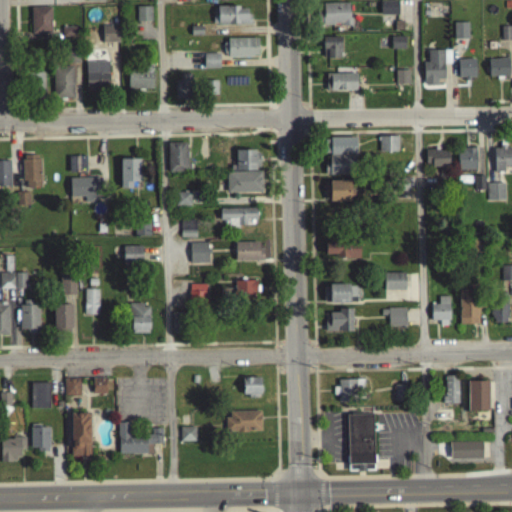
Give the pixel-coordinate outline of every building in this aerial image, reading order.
[(380,19),(397,20),(398,5),(380,5),(380,19)] [(350,8),(322,7),(322,29),(350,30),(350,8)] [(151,11),(136,11),(136,27),(151,27),(151,11)] [(215,11),(215,28),(249,29),(249,11),(215,11)] [(30,12),(31,43),(51,42),(50,12),(30,12)] [(453,43),(467,43),(468,27),(453,27),(453,43)] [(119,47),(118,30),(101,30),(102,47),(119,47)] [(76,42),(76,31),(62,31),(61,42),(76,42)] [(341,62),(340,41),(322,42),(322,63),(341,62)] [(404,41),(391,41),(390,54),(404,54),(404,41)] [(257,42),(226,43),(227,62),(257,62),(257,42)] [(423,84),(444,83),(443,54),(427,55),(427,67),(422,67),(423,84)] [(218,58),(203,58),(203,73),(218,73),(218,58)] [(507,63),(487,63),(488,81),(507,81),(507,63)] [(457,82),(475,81),(474,64),(457,64),(457,82)] [(85,66),(85,96),(109,95),(108,66),(85,66)] [(152,93),(152,70),(127,70),(127,94),(152,93)] [(52,71),(53,102),(73,102),(72,71),(52,71)] [(395,89),(408,88),(408,74),(395,75),(395,89)] [(44,104),(43,77),(28,77),(29,104),(44,104)] [(176,105),(190,104),(190,78),(175,79),(176,105)] [(355,78),(325,78),(325,96),(356,95),(355,78)] [(217,85),(206,85),(206,99),(217,99),(217,85)] [(263,140),(239,141),(239,153),(264,152),(263,140)] [(398,156),(398,140),(378,141),(378,157),(398,156)] [(356,142),(324,142),(324,158),(355,158),(356,142)] [(187,147),(167,147),(167,177),(187,176),(187,147)] [(493,151),(493,176),(504,176),(504,171),(511,170),(511,158),(511,152),(504,152),(504,151),(493,151)] [(457,175),(476,174),(475,152),(457,153),(457,175)] [(448,171),(448,154),(425,155),(425,172),(448,171)] [(260,174),(259,155),(235,156),(236,175),(260,174)] [(326,180),(355,179),(355,159),(325,159),(326,180)] [(40,192),(40,160),(22,160),(23,192),(40,192)] [(85,177),(85,160),(67,160),(68,178),(85,177)] [(120,193),(131,193),(131,187),(139,186),(138,163),(119,164),(120,193)] [(10,165),(0,165),(0,191),(10,191),(10,165)] [(226,197),(261,196),(261,176),(225,176),(226,197)] [(484,180),(473,181),(474,195),(484,194),(484,180)] [(69,202),(84,202),(84,208),(95,207),(95,193),(100,193),(100,181),(69,182),(69,202)] [(350,185),(323,186),(324,206),(350,205),(350,185)] [(503,187),(486,188),(486,206),(504,205),(503,187)] [(16,210),(29,209),(29,197),(16,198),(16,210)] [(190,211),(190,197),(175,197),(175,211),(190,211)] [(256,213),(219,213),(219,226),(228,226),(228,229),(256,229),(256,213)] [(150,240),(149,223),(133,224),(134,240),(150,240)] [(195,224),(180,224),(179,242),(195,243),(195,224)] [(358,262),(358,245),(324,245),(324,263),(358,262)] [(260,246),(234,247),(234,266),(261,265),(260,246)] [(207,268),(207,248),(189,247),(189,267),(207,268)] [(141,251),(122,250),(122,267),(141,267),(141,251)] [(500,286),(511,285),(511,269),(500,270),(500,286)] [(27,277),(0,277),(0,293),(27,293),(27,277)] [(383,295),(404,295),(404,278),(383,278),(383,295)] [(59,300),(75,299),(74,279),(58,279),(59,300)] [(233,285),(233,305),(256,304),(255,285),(233,285)] [(188,310),(206,310),(207,289),(189,288),(188,310)] [(328,289),(328,308),(356,307),(356,289),(328,289)] [(98,294),(84,294),(83,319),(98,320),(98,294)] [(477,329),(477,294),(458,295),(458,329),(477,329)] [(492,327),(506,327),(506,299),(491,299),(492,327)] [(430,308),(430,327),(448,327),(448,301),(438,301),(438,308),(430,308)] [(20,334),(27,334),(27,339),(39,339),(38,305),(19,305),(20,334)] [(0,339),(7,340),(8,308),(0,307),(0,339)] [(130,338),(149,338),(148,308),(129,309),(130,338)] [(53,336),(71,336),(71,309),(52,310),(53,336)] [(387,331),(405,331),(405,312),(387,313),(387,331)] [(323,335),(350,336),(351,314),(338,313),(338,318),(324,318),(323,335)] [(184,317),(170,317),(171,338),(185,338),(184,317)] [(457,380),(443,380),(444,408),(458,408),(457,380)] [(106,398),(105,382),(91,382),(91,398),(106,398)] [(260,399),(259,382),(241,383),(242,400),(260,399)] [(63,401),(79,401),(78,383),(63,383),(63,401)] [(337,384),(338,404),(363,403),(363,384),(337,384)] [(488,416),(487,386),(467,386),(467,416),(488,416)] [(30,413),(48,413),(48,388),(30,388),(30,413)] [(404,389),(394,390),(395,403),(404,403),(404,389)] [(11,397),(0,397),(0,409),(10,410),(11,397)] [(225,416),(226,437),(260,436),(259,415),(225,416)] [(69,418),(70,461),(90,461),(89,417),(69,418)] [(373,469),(372,418),(346,419),(347,473),(365,472),(365,469),(373,469)] [(116,428),(116,459),(145,458),(144,449),(160,448),(160,433),(149,434),(150,440),(131,440),(131,430),(131,428),(116,428)] [(30,432),(29,454),(49,455),(49,432),(30,432)] [(195,432),(179,432),(179,446),(195,446),(195,432)] [(0,465),(20,465),(20,454),(25,454),(24,442),(0,442),(0,465)] [(449,464),(481,464),(481,447),(449,446),(449,464)]
